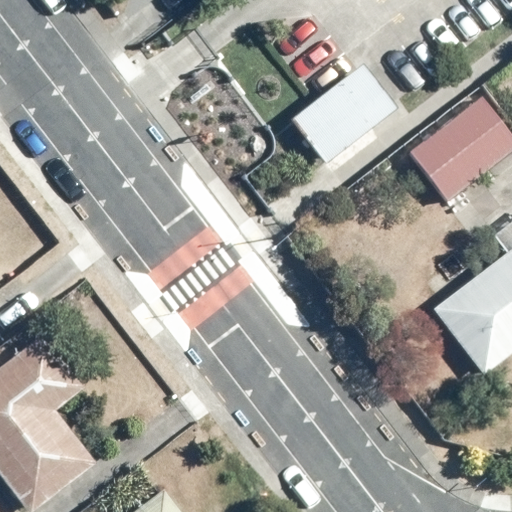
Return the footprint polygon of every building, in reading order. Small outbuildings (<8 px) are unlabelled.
[(396,114),(321,16),(271,54),(308,104),(290,118),(327,166),(396,114)] [(511,152),(511,141),(479,99),(409,154),(447,203),(511,152)] [(511,248),(434,308),(485,375),(511,354),(511,248)] [(44,333),(0,367),(0,470),(31,511),(95,462),(56,411),(86,388),(44,333)] [(181,511),(166,491),(138,511),(181,511)]
